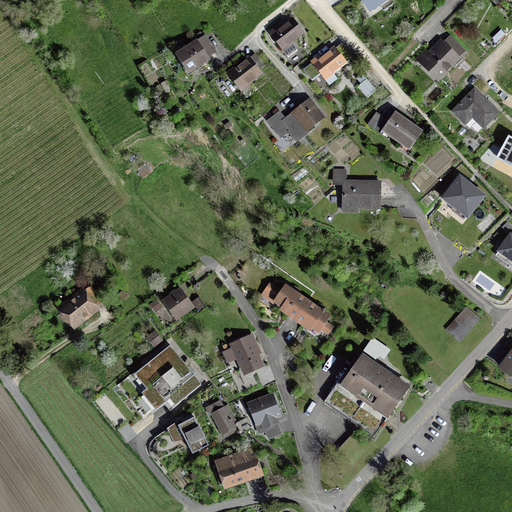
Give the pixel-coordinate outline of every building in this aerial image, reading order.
[(362,0),(370,11),(386,0),(362,0)] [(270,33),(286,55),(295,48),(291,42),(303,33),(293,19),(279,30),(277,27),(270,33)] [(497,41),(505,34),(501,31),(494,38),(497,41)] [(214,52),(204,38),(178,55),(189,71),(207,59),(206,57),(214,52)] [(465,52),(459,47),(454,52),(443,42),(424,62),(440,78),(465,52)] [(321,59),(320,56),(304,70),(311,80),(320,73),(325,79),(334,72),(333,71),(345,62),(335,48),(321,59)] [(236,67),(228,74),(241,90),(249,83),(248,83),(261,73),(250,59),(237,68),(236,67)] [(366,79),(357,87),(367,98),(376,90),(366,79)] [(474,90),(453,111),(470,128),(477,121),(483,128),(498,113),(474,90)] [(285,118),(279,112),(267,121),(274,130),(282,124),(297,142),(315,127),(313,124),(323,117),(310,101),(293,114),(292,113),(285,118)] [(380,133),(382,130),(410,150),(422,132),(394,112),(389,121),(376,112),(368,124),(380,133)] [(511,138),(509,137),(497,158),(511,166),(511,138)] [(460,178),(445,198),(467,216),(483,196),(460,178)] [(358,211),(358,207),(380,208),(380,182),(343,182),(343,211),(358,211)] [(511,267),(511,236),(510,235),(499,251),(510,259),(507,263),(511,267)] [(107,270),(95,279),(100,285),(112,276),(107,270)] [(90,286),(62,309),(74,325),(103,302),(90,286)] [(287,309),(285,312),(296,319),(308,302),(285,286),(275,301),(287,309)] [(166,301),(177,317),(192,306),(180,291),(166,301)] [(200,298),(194,302),(200,310),(205,306),(200,298)] [(308,302),(296,319),(306,326),(308,323),(319,331),(329,317),(308,302)] [(468,309),(447,331),(459,341),(479,319),(468,309)] [(155,332),(148,338),(154,345),(162,339),(155,332)] [(249,337),(232,344),(245,373),(262,365),(249,337)] [(373,340),(369,347),(379,354),(384,347),(373,340)] [(175,401),(199,382),(171,348),(139,374),(151,389),(146,393),(156,406),(170,394),(175,401)] [(511,352),(501,367),(511,375),(511,373),(511,352)] [(358,353),(324,402),(373,436),(408,387),(358,353)] [(427,376),(420,382),(424,386),(431,379),(427,376)] [(250,404),(257,423),(262,421),(264,426),(276,422),(274,416),(279,414),(272,396),(250,404)] [(238,426),(237,423),(228,405),(223,408),(220,401),(206,408),(209,415),(212,413),(224,437),(236,431),(234,428),(238,426)] [(186,419),(187,420),(178,425),(193,453),(209,445),(194,417),(192,415),(186,419)] [(237,423),(238,426),(242,433),(251,428),(246,418),(237,423)] [(354,435),(339,451),(350,461),(364,445),(354,435)] [(252,445),(247,446),(249,451),(247,452),(246,451),(218,461),(226,485),(262,473),(252,445)]
